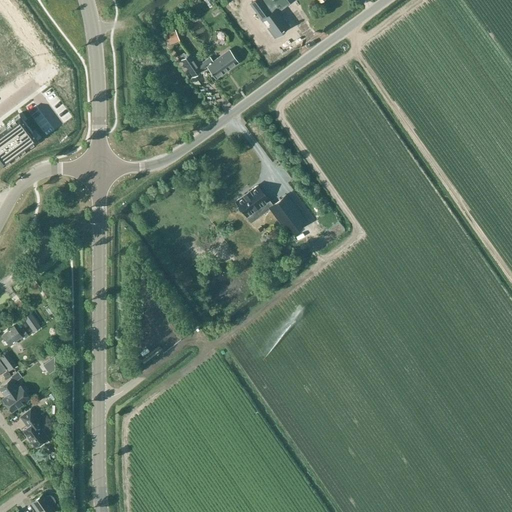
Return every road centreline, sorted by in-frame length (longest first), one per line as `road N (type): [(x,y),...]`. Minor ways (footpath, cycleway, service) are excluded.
road 1 (track): [(350,24),(357,46),(275,113),(350,217),(349,238),(225,334),(209,344),(194,336)]
road 2 (tertiary): [(102,511),(99,168)]
road 3 (tertiary): [(99,168),(169,158),(384,0)]
road 4 (unclassified): [(99,168),(86,0)]
road 5 (residential): [(0,2),(52,69),(0,109)]
